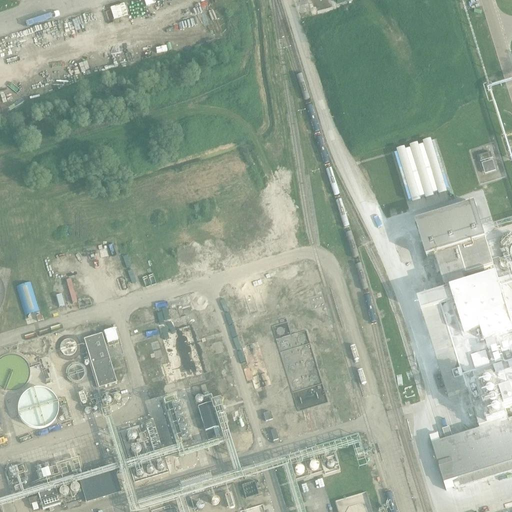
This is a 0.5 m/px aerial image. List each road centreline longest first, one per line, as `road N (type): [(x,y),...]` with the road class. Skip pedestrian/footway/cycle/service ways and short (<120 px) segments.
road 1 (unknown): [(511,487),(464,502),(437,488),(419,420),(434,382),(403,271),(329,122),(286,0)]
road 2 (unknown): [(264,453),(213,279)]
road 3 (unknown): [(149,400),(0,448)]
